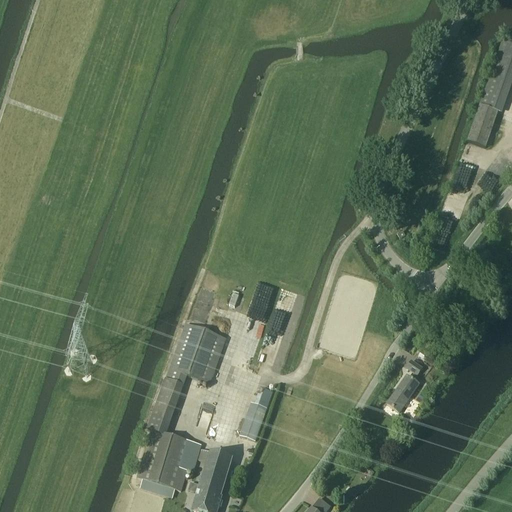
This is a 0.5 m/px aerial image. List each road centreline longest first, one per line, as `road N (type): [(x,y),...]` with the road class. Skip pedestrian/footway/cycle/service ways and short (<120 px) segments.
road 1 (unclassified): [(432,288),(384,249),(374,208),(467,0)]
road 2 (unclassified): [(284,511),(432,288)]
road 3 (unclassified): [(432,288),(511,189)]
